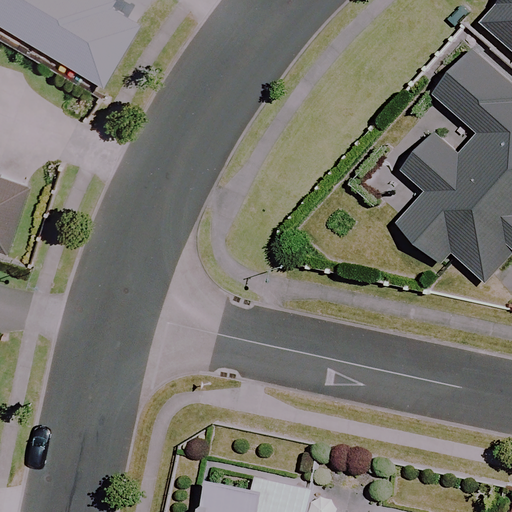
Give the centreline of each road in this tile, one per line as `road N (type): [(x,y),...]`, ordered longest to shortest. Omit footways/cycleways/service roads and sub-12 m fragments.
road 1 (residential): [(110,310),(511,396)]
road 2 (residential): [(110,310),(138,219),(199,103),(285,0)]
road 3 (residential): [(67,511),(110,310)]
